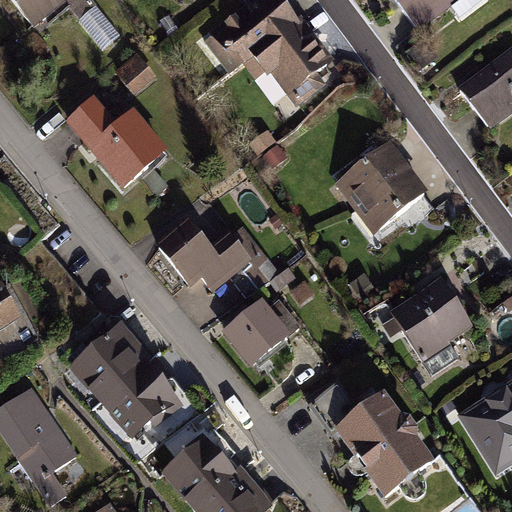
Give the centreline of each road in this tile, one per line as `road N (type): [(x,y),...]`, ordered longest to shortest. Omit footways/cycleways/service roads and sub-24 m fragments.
road 1 (residential): [(333,511),(0,113)]
road 2 (residential): [(511,241),(332,0)]
